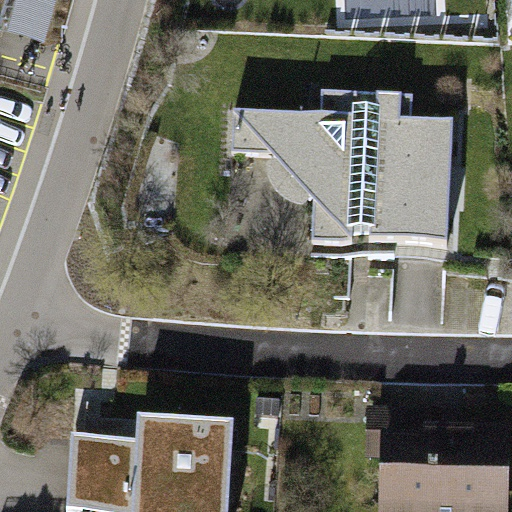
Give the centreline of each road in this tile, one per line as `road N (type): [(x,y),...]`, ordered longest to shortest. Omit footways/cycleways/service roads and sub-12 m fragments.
road 1 (residential): [(511,356),(234,350),(15,323)]
road 2 (residential): [(15,323),(113,0)]
